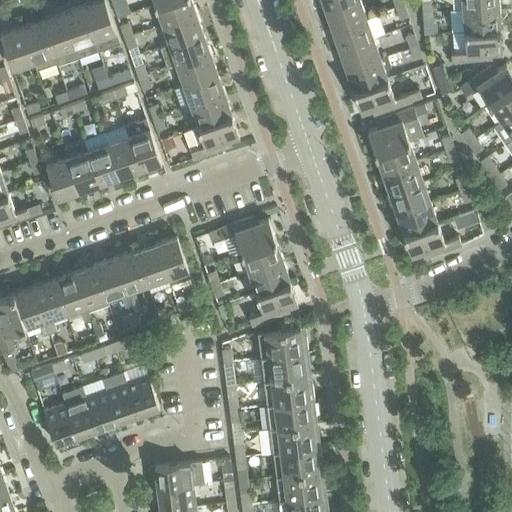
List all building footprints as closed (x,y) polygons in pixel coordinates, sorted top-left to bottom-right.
[(104,0),(93,0),(82,4),(98,50),(120,43),(104,0)] [(119,0),(112,3),(117,16),(126,13),(121,0),(119,0)] [(161,0),(154,3),(162,23),(196,11),(191,0),(161,0)] [(346,0),(324,8),(332,28),(365,16),(359,0),(346,0)] [(421,0),(423,11),(432,11),(431,0),(421,0)] [(461,0),(462,8),(498,6),(497,0),(461,0)] [(408,15),(403,3),(394,6),(398,18),(408,15)] [(82,4),(62,11),(78,57),(98,50),(82,4)] [(451,31),(463,30),(499,27),(498,6),(462,8),(450,9),(451,31)] [(62,11),(42,18),(57,62),(58,64),(78,57),(62,11)] [(162,23),(169,43),(203,31),(196,11),(162,23)] [(433,23),(432,11),(423,11),(424,24),(433,23)] [(332,28),(339,48),(373,37),(365,16),(332,28)] [(42,18),(21,25),(33,59),(37,70),(57,62),(42,18)] [(120,24),(124,36),(132,33),(128,21),(120,24)] [(0,33),(12,67),(33,59),(21,25),(0,32),(0,33)] [(501,50),(499,27),(463,30),(465,50),(450,51),(451,61),(488,58),(487,51),(501,50)] [(168,67),(176,64),(210,52),(203,31),(169,43),(160,46),(168,67)] [(404,35),(409,47),(418,44),(413,32),(404,35)] [(136,45),(132,33),(124,36),(128,48),(136,45)] [(339,48),(346,69),(380,57),(373,37),(339,48)] [(422,56),(418,44),(409,47),(413,59),(422,56)] [(176,64),(183,84),(217,72),(210,52),(176,64)] [(346,69),(353,89),(387,77),(383,67),(390,65),(387,54),(380,57),(346,69)] [(134,64),(138,77),(147,74),(143,61),(134,64)] [(432,66),(436,78),(445,75),(441,63),(432,66)] [(477,84),(489,102),(511,85),(511,72),(506,63),(493,71),(490,65),(460,86),(465,93),(477,84)] [(0,65),(0,75),(1,79),(9,76),(4,64),(0,65)] [(129,68),(107,75),(110,83),(131,75),(129,68)] [(183,84),(190,104),(224,93),(217,72),(183,84)] [(151,85),(147,74),(138,77),(142,88),(151,85)] [(97,87),(110,83),(107,75),(94,80),(97,87)] [(450,89),(445,75),(436,78),(441,92),(450,89)] [(13,88),(9,76),(1,79),(5,91),(13,88)] [(387,77),(353,89),(361,111),(374,106),(376,112),(422,96),(419,88),(394,97),(387,77)] [(124,84),(112,89),(115,96),(127,92),(124,84)] [(511,85),(489,102),(501,119),(511,111),(511,85)] [(77,86),(66,89),(69,97),(80,93),(77,86)] [(56,101),(69,97),(66,89),(54,94),(56,101)] [(102,101),(115,96),(112,89),(99,93),(102,101)] [(190,104),(197,125),(231,113),(224,93),(190,104)] [(25,104),(27,112),(40,107),(37,99),(25,104)] [(83,99),(71,103),(74,110),(86,106),(83,99)] [(74,110),(71,103),(58,107),(61,115),(74,110)] [(148,105),(153,118),(161,115),(157,103),(148,105)] [(10,107),(14,120),(23,117),(18,104),(10,107)] [(367,130),(375,151),(408,139),(423,134),(413,106),(378,118),(381,125),(367,130)] [(504,143),(511,137),(511,111),(501,119),(492,125),(504,143)] [(41,113),(29,117),(32,125),(44,121),(41,113)] [(239,134),(231,113),(197,125),(190,127),(197,147),(190,149),(193,158),(228,145),(226,139),(239,134)] [(165,126),(161,115),(153,118),(157,129),(165,126)] [(27,129),(23,117),(14,120),(18,132),(27,129)] [(146,117),(124,124),(140,168),(161,161),(146,117)] [(124,124),(104,131),(119,175),(140,168),(124,124)] [(461,132),(468,142),(475,137),(468,127),(461,132)] [(84,138),(84,140),(99,182),(119,175),(104,131),(84,138)] [(441,137),(445,149),(453,146),(449,134),(441,137)] [(482,148),(475,137),(468,142),(475,152),(482,148)] [(375,151),(382,171),(415,159),(408,139),(375,151)] [(64,147),(67,155),(79,190),(99,182),(84,140),(76,141),(72,142),(68,144),(64,147)] [(25,148),(30,161),(37,158),(33,146),(25,148)] [(457,157),(453,146),(445,149),(449,160),(457,157)] [(57,197),(79,190),(67,155),(45,163),(57,197)] [(41,170),(37,158),(30,161),(34,172),(41,170)] [(382,171),(389,192),(423,180),(415,159),(382,171)] [(485,167),(492,178),(499,173),(492,162),(485,167)] [(506,183),(499,173),(492,178),(499,188),(506,183)] [(455,177),(459,189),(467,187),(463,175),(455,177)] [(389,192),(396,212),(430,200),(423,180),(389,192)] [(471,198),(467,187),(459,189),(463,201),(471,198)] [(14,211),(7,191),(0,193),(0,224),(29,215),(26,207),(14,211)] [(396,212),(403,232),(437,220),(430,200),(396,212)] [(479,220),(475,208),(452,216),(456,228),(479,220)] [(233,254),(242,251),(276,239),(268,217),(255,222),(252,215),(218,227),(221,236),(226,234),(233,254)] [(444,240),(437,220),(403,232),(411,254),(424,249),(426,256),(461,243),(458,235),(444,240)] [(218,227),(208,231),(211,240),(221,236),(218,227)] [(176,234),(155,241),(169,283),(191,276),(189,268),(176,234)] [(242,251),(249,271),(283,259),(276,239),(242,251)] [(135,249),(147,283),(150,291),(170,284),(169,283),(155,241),(135,249)] [(135,249),(114,256),(131,303),(138,301),(133,288),(147,283),(135,249)] [(114,256),(94,263),(106,297),(120,292),(125,306),(131,303),(114,256)] [(249,271),(256,291),(290,279),(283,259),(249,271)] [(94,263),(74,270),(90,318),(92,317),(89,310),(108,303),(106,297),(94,263)] [(206,272),(211,284),(219,281),(215,269),(206,272)] [(74,270),(53,277),(65,311),(79,306),(84,320),(90,318),(74,270)] [(53,277),(33,285),(50,332),(56,330),(52,316),(65,311),(53,277)] [(297,300),(290,279),(256,291),(263,311),(248,315),(251,324),(286,312),(284,305),(297,300)] [(223,293),(219,281),(211,284),(215,296),(223,293)] [(33,285),(13,292),(25,326),(39,321),(43,334),(50,332),(33,285)] [(9,331),(25,326),(13,292),(0,296),(0,345),(2,352),(14,348),(9,331)] [(176,302),(179,311),(188,308),(185,299),(176,302)] [(138,301),(131,303),(134,311),(141,309),(138,301)] [(222,317),(230,314),(226,302),(218,305),(222,317)] [(155,308),(159,318),(168,315),(164,305),(155,308)] [(99,322),(93,324),(96,335),(103,333),(99,322)] [(257,331),(260,356),(308,350),(305,325),(257,331)] [(125,346),(137,342),(134,334),(122,338),(125,346)] [(64,341),(60,339),(53,342),(57,354),(67,350),(64,341)] [(104,344),(92,349),(95,357),(107,353),(104,344)] [(222,348),(223,360),(232,359),(231,347),(222,348)] [(83,361),(95,357),(92,349),(80,353),(83,361)] [(260,356),(264,380),(311,374),(308,350),(260,356)] [(21,358),(24,365),(35,362),(33,354),(21,358)] [(64,359),(51,363),(54,371),(66,367),(64,359)] [(234,372),(232,359),(223,360),(225,373),(234,372)] [(42,375),(54,371),(51,363),(40,367),(42,375)] [(102,376),(102,378),(117,420),(138,413),(126,379),(123,369),(102,376)] [(147,372),(126,379),(138,413),(159,405),(147,372)] [(264,380),(267,403),(314,397),(311,374),(264,380)] [(82,385),(83,387),(97,427),(117,420),(102,378),(82,385)] [(76,397),(65,401),(76,434),(97,427),(83,387),(73,390),(76,397)] [(228,395),(230,408),(238,407),(236,394),(228,395)] [(267,403),(270,427),(317,421),(314,397),(267,403)] [(55,442),(76,434),(65,401),(44,408),(55,442)] [(240,419),(238,407),(230,408),(231,420),(240,419)] [(270,427),(273,451),(320,445),(317,421),(270,427)] [(234,443),(236,456),(244,455),(243,442),(234,443)] [(273,451),(276,475),(323,469),(320,445),(273,451)] [(223,469),(231,468),(229,455),(221,456),(223,469)] [(246,467),(244,455),(236,456),(237,468),(246,467)] [(154,465),(157,488),(193,483),(202,482),(199,459),(154,465)] [(276,475),(279,499),(326,493),(323,469),(276,475)] [(0,473),(0,496),(9,493),(2,473),(0,473)] [(157,488),(160,509),(195,504),(193,483),(157,488)] [(225,488),(226,500),(235,499),(233,487),(225,488)] [(240,490),(242,503),(250,502),(249,489),(240,490)] [(0,511),(16,511),(9,493),(0,496),(0,511)] [(328,511),(326,493),(279,499),(280,511),(328,511)] [(233,511),(237,511),(235,499),(226,500),(227,511),(233,511)] [(251,511),(250,502),(242,503),(242,511),(251,511)] [(160,509),(160,511),(203,511),(203,503),(195,504),(160,509)]
